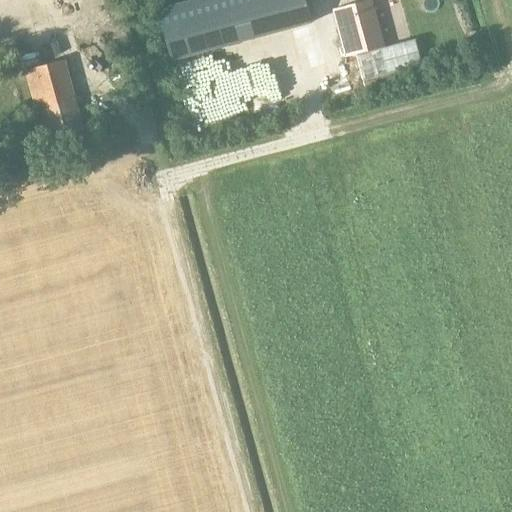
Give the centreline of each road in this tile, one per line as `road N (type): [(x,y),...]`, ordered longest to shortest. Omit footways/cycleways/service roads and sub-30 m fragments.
road 1 (track): [(190,170),(162,178),(253,511)]
road 2 (track): [(190,170),(283,511)]
road 3 (track): [(511,82),(190,170)]
